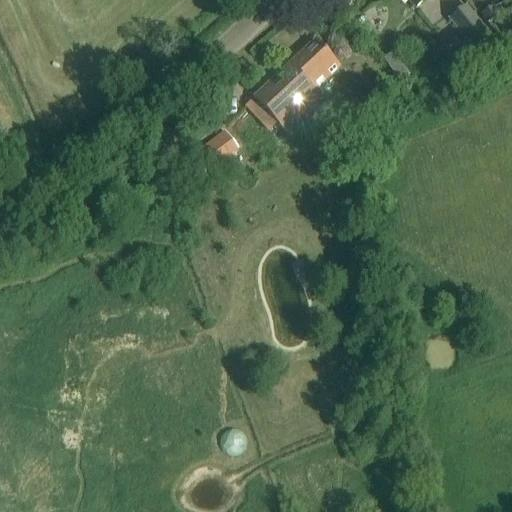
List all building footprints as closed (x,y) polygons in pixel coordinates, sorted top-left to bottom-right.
[(405,0),(415,10),(426,0),(405,0)] [(449,21),(469,44),(486,29),(466,6),(449,21)] [(487,25),(500,16),(494,6),(480,14),(487,25)] [(486,34),(451,60),(464,77),(499,52),(486,34)] [(278,78),(283,83),(275,90),(268,83),(252,98),(254,100),(246,108),(268,131),(276,123),(285,133),(320,99),(314,93),(340,68),(316,42),(278,78)] [(366,270),(352,272),(357,296),(370,293),(366,270)]
